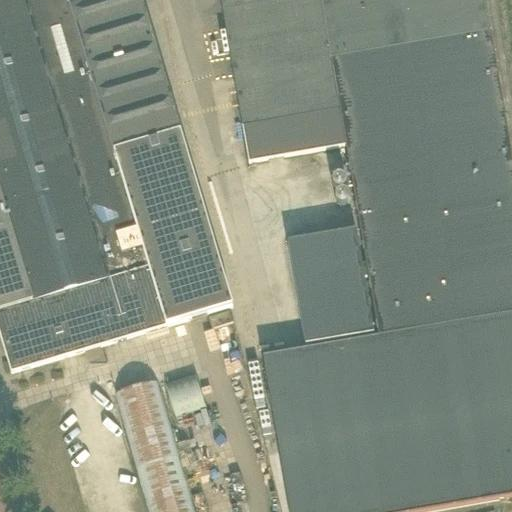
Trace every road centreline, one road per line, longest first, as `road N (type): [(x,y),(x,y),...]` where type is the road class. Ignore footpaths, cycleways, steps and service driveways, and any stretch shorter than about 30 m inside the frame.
road 1 (unknown): [(177,0),(249,294),(238,329),(206,346)]
road 2 (unknown): [(121,511),(91,375)]
